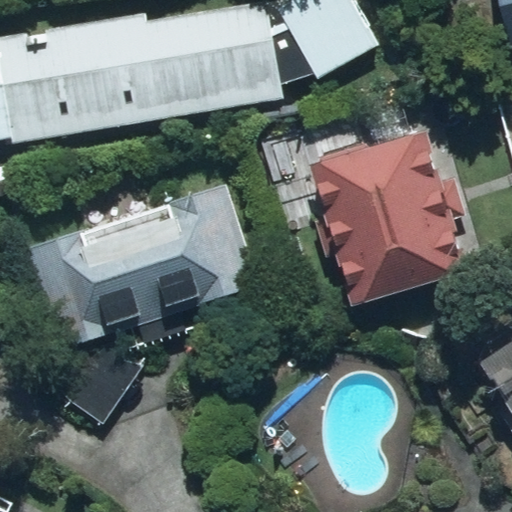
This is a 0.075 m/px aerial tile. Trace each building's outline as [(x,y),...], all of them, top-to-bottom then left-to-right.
[(0,143),(279,106),(277,91),(378,45),(357,0),(270,0),(266,2),(0,37),(0,143)] [(511,48),(511,0),(490,0),(501,51),(511,48)] [(426,123),(299,162),(345,311),(472,272),(426,123)] [(163,194),(84,217),(87,226),(22,246),(53,349),(259,288),(228,184),(166,203),(163,194)] [(511,334),(495,344),(459,372),(511,440),(511,334)] [(0,511),(12,511),(11,511),(17,500),(0,490),(0,511)]
